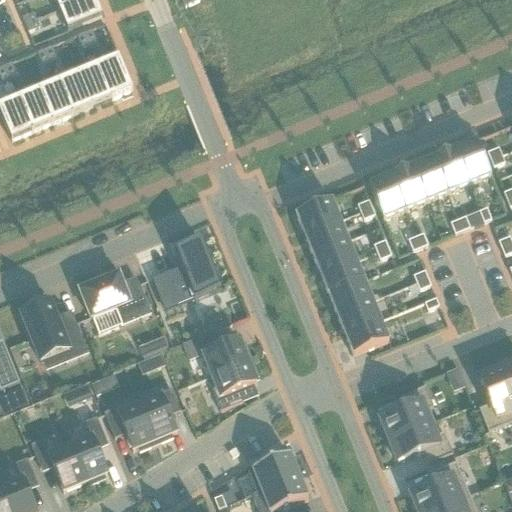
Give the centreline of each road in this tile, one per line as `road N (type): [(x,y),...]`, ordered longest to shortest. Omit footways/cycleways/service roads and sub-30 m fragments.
road 1 (residential): [(260,205),(511,102)]
road 2 (residential): [(217,208),(0,298)]
road 3 (residential): [(295,392),(101,511)]
road 4 (unclassified): [(154,0),(236,200)]
road 5 (residential): [(337,394),(260,205)]
road 6 (residential): [(217,208),(295,392)]
road 7 (residential): [(511,326),(337,394)]
road 8 (residential): [(295,392),(342,511)]
road 9 (residential): [(385,511),(337,394)]
